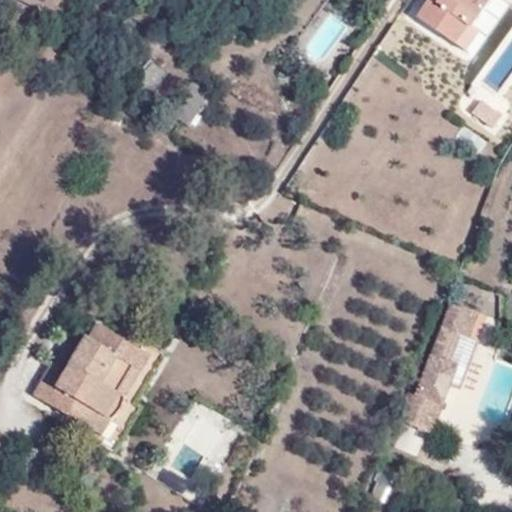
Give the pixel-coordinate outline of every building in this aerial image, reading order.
[(467,28),(471,32),(475,26),(492,0),(440,0),(439,3),(434,0),(430,0),(419,18),(457,45),(467,28)] [(467,52),(481,31),(475,26),(471,32),(467,28),(457,45),(467,52)] [(146,97),(167,76),(154,64),(133,85),(146,97)] [(194,123),(211,95),(192,84),(176,111),(194,123)] [(479,314),(466,309),(474,290),(460,285),(419,393),(412,390),(401,421),(406,424),(400,438),(420,445),(425,431),(432,434),(479,314)] [(53,364),(34,395),(104,436),(150,356),(124,341),(99,326),(91,339),(88,337),(67,373),(53,364)] [(153,347),(129,333),(124,341),(150,356),(155,348),(153,347)] [(104,436),(99,445),(106,449),(115,455),(143,407),(137,403),(166,354),(155,348),(150,356),(104,436)] [(504,423),(511,392),(511,363),(492,358),(476,416),(504,423)] [(175,446),(160,486),(198,501),(213,461),(175,446)]
